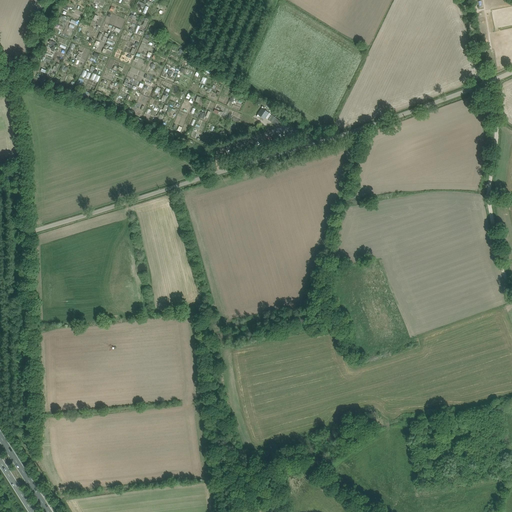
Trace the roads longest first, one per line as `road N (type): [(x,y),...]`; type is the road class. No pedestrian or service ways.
road 1 (unclassified): [(26,227),(318,142),(511,69)]
road 2 (track): [(206,334),(308,308),(363,127)]
road 3 (unclassified): [(43,438),(35,421),(26,227)]
road 4 (track): [(487,81),(497,123),(489,197),(511,285)]
road 5 (unclassified): [(26,227),(21,121),(0,65)]
road 6 (track): [(318,142),(289,130),(252,140),(218,151),(217,173)]
road 7 (track): [(225,459),(206,334)]
